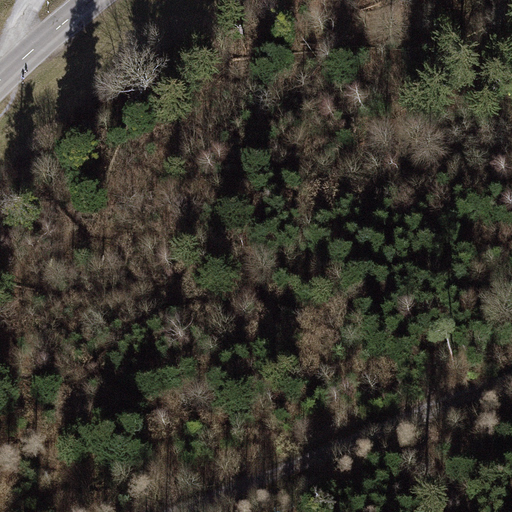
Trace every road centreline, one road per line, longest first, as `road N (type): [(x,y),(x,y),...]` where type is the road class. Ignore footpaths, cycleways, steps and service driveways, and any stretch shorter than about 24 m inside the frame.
road 1 (track): [(183,511),(396,418),(511,377)]
road 2 (secondary): [(0,81),(95,0)]
